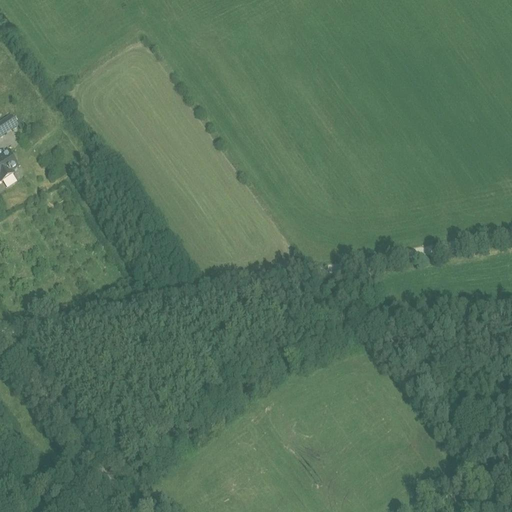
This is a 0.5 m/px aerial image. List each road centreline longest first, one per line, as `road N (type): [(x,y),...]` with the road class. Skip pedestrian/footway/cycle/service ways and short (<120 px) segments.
road 1 (track): [(2,332),(511,234)]
road 2 (residential): [(2,332),(130,511)]
